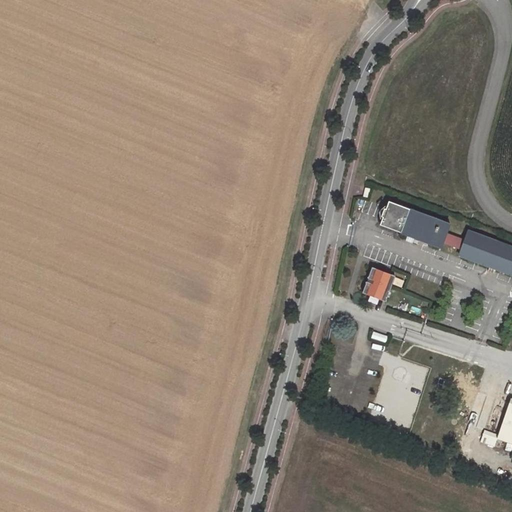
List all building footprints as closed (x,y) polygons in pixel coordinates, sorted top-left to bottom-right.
[(448,224),(387,201),(384,209),(383,208),(380,217),(381,217),(379,225),(406,235),(404,241),(411,243),(413,238),(440,248),(441,243),(445,233),(448,224)] [(511,247),(467,231),(463,240),(460,250),(458,256),(488,267),(486,271),(492,273),(493,269),(511,275),(511,247)] [(463,240),(445,233),(441,243),(460,250),(463,240)] [(394,276),(371,268),(361,293),(384,302),(394,276)] [(511,403),(507,401),(496,434),(495,437),(511,442),(511,403)] [(481,432),(478,441),(492,445),(495,437),(481,432)]
